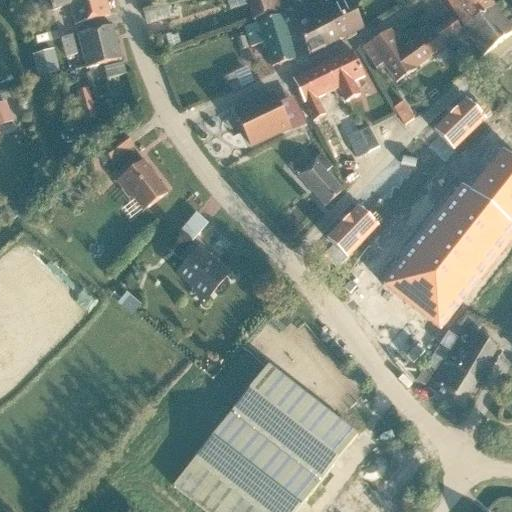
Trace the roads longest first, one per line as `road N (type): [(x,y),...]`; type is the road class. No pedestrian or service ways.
road 1 (residential): [(285,259),(439,101),(511,42)]
road 2 (residential): [(167,130),(429,0)]
road 3 (residential): [(285,259),(448,454)]
road 4 (residential): [(167,130),(285,259)]
road 5 (residential): [(130,0),(167,130)]
road 6 (residential): [(448,454),(511,349)]
